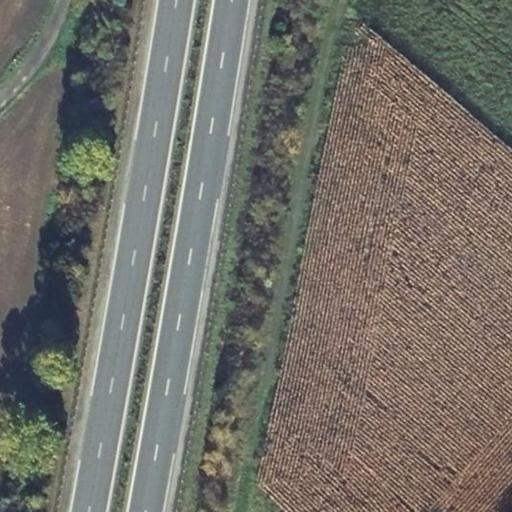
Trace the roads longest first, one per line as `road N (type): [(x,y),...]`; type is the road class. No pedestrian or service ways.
road 1 (trunk): [(146,511),(234,0)]
road 2 (trunk): [(170,0),(83,511)]
